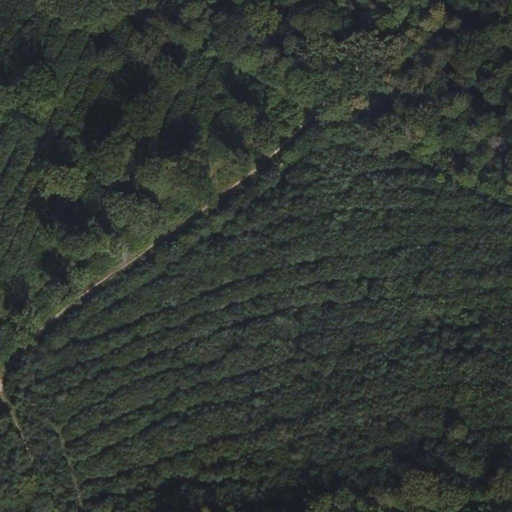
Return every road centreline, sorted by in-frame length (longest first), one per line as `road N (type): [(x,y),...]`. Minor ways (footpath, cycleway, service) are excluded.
road 1 (track): [(0,379),(44,327),(189,224),(437,0)]
road 2 (track): [(511,207),(92,0)]
road 3 (track): [(511,460),(205,511)]
road 4 (track): [(67,511),(0,379)]
